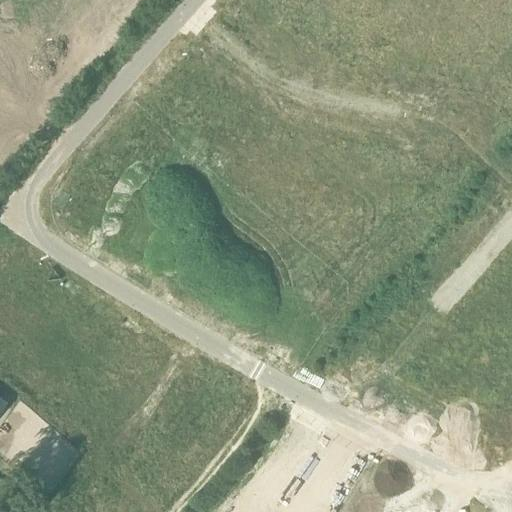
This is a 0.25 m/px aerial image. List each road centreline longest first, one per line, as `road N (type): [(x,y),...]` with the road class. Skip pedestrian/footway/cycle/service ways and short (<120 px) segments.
road 1 (residential): [(185,8),(33,184),(27,209),(37,236),(252,369),(491,490)]
road 2 (residential): [(185,8),(282,89),(423,123)]
